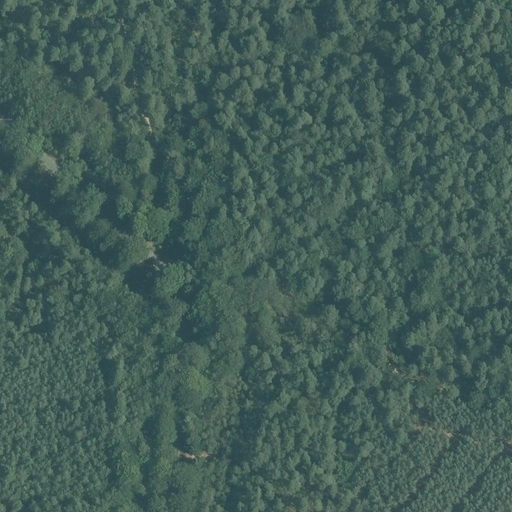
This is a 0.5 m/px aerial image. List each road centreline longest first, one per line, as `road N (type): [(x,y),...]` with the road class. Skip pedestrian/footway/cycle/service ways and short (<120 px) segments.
road 1 (tertiary): [(170,511),(184,322),(178,290),(165,268),(0,114)]
road 2 (track): [(412,188),(402,367),(511,397)]
road 3 (track): [(123,0),(171,278)]
road 4 (track): [(201,0),(186,198)]
road 5 (track): [(254,274),(412,188)]
